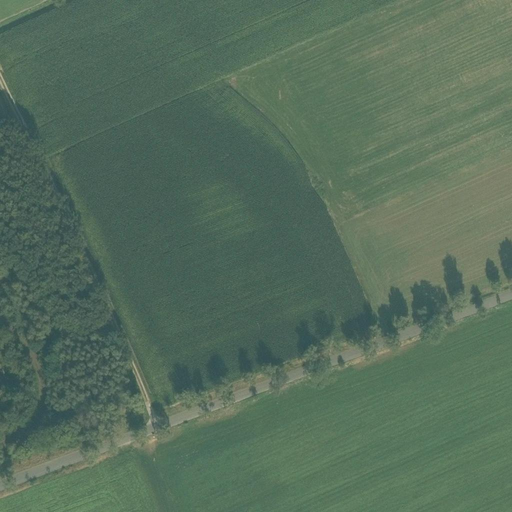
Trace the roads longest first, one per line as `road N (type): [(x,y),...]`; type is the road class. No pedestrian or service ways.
road 1 (unclassified): [(511,295),(0,485)]
road 2 (track): [(0,76),(157,427)]
road 3 (track): [(0,435),(19,427),(38,392),(37,367),(0,320)]
